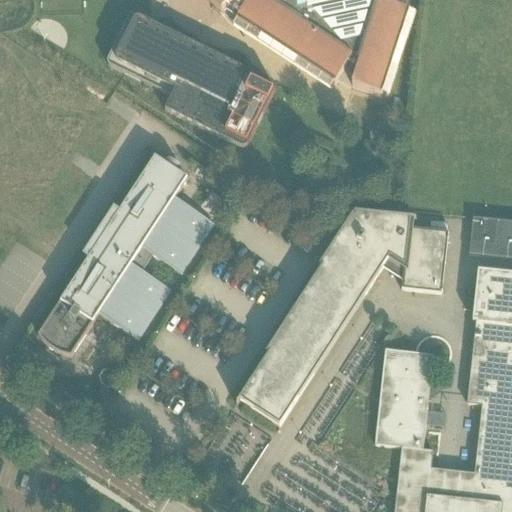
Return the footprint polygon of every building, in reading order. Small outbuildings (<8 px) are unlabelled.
[(205,0),(221,17),(226,12),(239,21),(237,25),(335,89),(341,78),(354,82),(352,90),(381,100),(408,16),(403,14),(400,0),(205,0)] [(107,63),(107,65),(107,66),(108,68),(109,69),(110,69),(171,100),(165,114),(199,131),(240,151),(241,152),(243,152),(245,151),(246,150),(247,149),(274,95),(275,93),(275,91),(274,89),(273,88),(272,87),(172,37),(151,27),(130,16),(107,61),(107,63)] [(0,126),(15,123),(0,64),(0,126)] [(116,116),(34,119),(35,147),(117,144),(116,116)] [(364,144),(360,160),(374,168),(385,157),(380,144),(364,144)] [(17,154),(0,154),(0,233),(21,232),(17,154)] [(167,167),(166,166),(165,167),(154,160),(118,215),(113,212),(83,258),(88,262),(38,339),(41,342),(43,345),(46,348),(49,350),(52,353),(55,355),(59,356),(62,358),(66,359),(70,360),(71,360),(98,318),(138,344),(170,294),(138,273),(149,257),(181,278),(214,227),(174,202),(187,182),(177,175),(178,174),(176,173),(177,172),(168,166),(167,167)] [(65,165),(24,239),(52,254),(93,180),(65,165)] [(207,186),(234,204),(240,195),(213,177),(207,186)] [(391,274),(397,219),(355,215),(319,269),(321,269),(321,268),(322,269),(266,356),(267,357),(268,356),(269,356),(236,407),(237,408),(240,403),(280,429),(383,269),(391,274)] [(416,221),(397,219),(391,274),(403,282),(402,292),(442,296),(449,235),(410,231),(411,222),(416,223),(416,221)] [(474,225),(471,258),(511,262),(511,226),(475,222),(474,225)] [(511,511),(511,277),(478,274),(472,324),(476,324),(467,407),(482,408),(474,478),(431,473),(433,454),(423,453),(433,358),(385,353),(375,448),(401,451),(394,511),(511,511)] [(103,373),(99,379),(100,386),(107,390),(114,388),(117,383),(116,376),(109,372),(103,373)]
